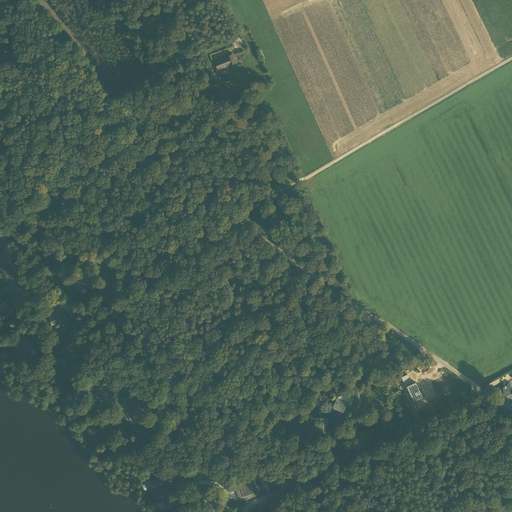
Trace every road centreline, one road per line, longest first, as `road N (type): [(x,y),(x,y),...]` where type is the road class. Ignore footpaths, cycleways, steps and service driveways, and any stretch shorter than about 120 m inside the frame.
road 1 (unclassified): [(42,0),(81,45),(153,162),(184,191),(496,400)]
road 2 (unclassified): [(0,219),(17,278),(71,315),(86,358),(102,373),(157,402),(191,452),(204,500),(219,511)]
road 3 (track): [(511,58),(233,220)]
road 4 (unclassified): [(467,402),(244,511)]
road 5 (track): [(157,402),(175,404),(243,382),(375,319)]
road 6 (track): [(61,304),(122,305),(277,249)]
